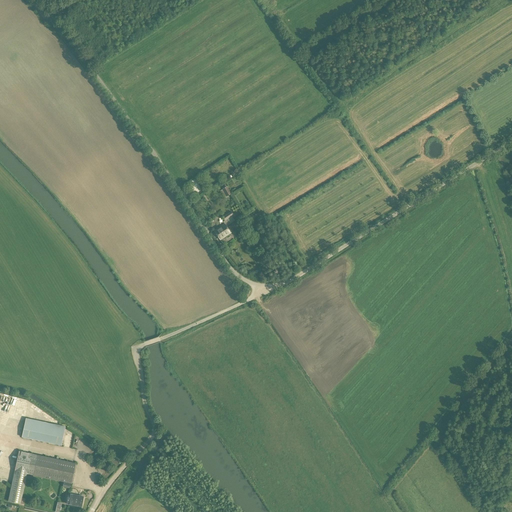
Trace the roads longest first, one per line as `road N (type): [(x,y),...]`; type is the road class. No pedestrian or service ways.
road 1 (unclassified): [(256,284),(226,263),(96,76),(30,0)]
road 2 (unclassified): [(91,511),(155,431),(139,347),(249,299),(256,284)]
road 3 (unclassified): [(256,284),(290,280),(511,141)]
